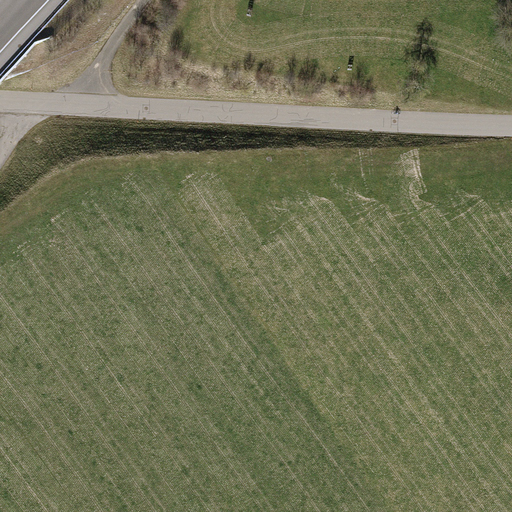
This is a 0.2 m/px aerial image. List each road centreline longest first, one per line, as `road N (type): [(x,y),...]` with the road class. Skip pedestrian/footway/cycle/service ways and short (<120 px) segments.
road 1 (residential): [(511,126),(0,101)]
road 2 (track): [(147,0),(107,57),(88,107)]
